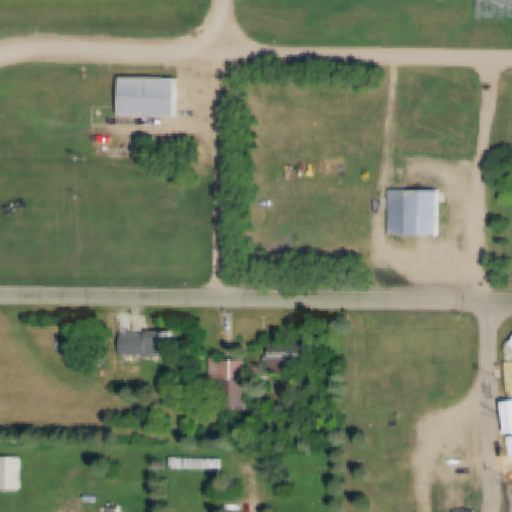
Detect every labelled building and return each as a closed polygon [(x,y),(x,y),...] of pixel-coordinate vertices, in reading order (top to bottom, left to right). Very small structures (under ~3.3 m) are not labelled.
[(126,77),(183,77),(183,116),(125,116),(126,77)] [(160,210),(181,210),(181,187),(160,187),(160,210)] [(394,190),(445,191),(444,235),(394,235),(394,190)] [(80,331),(102,332),(102,348),(80,348),(80,331)] [(133,331),(180,332),(180,355),(133,355),(133,331)] [(317,340),(317,363),(303,363),(303,372),(276,372),(276,340),(317,340)] [(215,357),(250,358),(250,410),(230,410),(230,382),(215,382),(215,357)] [(2,458),(26,458),(26,489),(2,489),(2,458)] [(220,493),(220,504),(176,504),(176,493),(220,493)]
